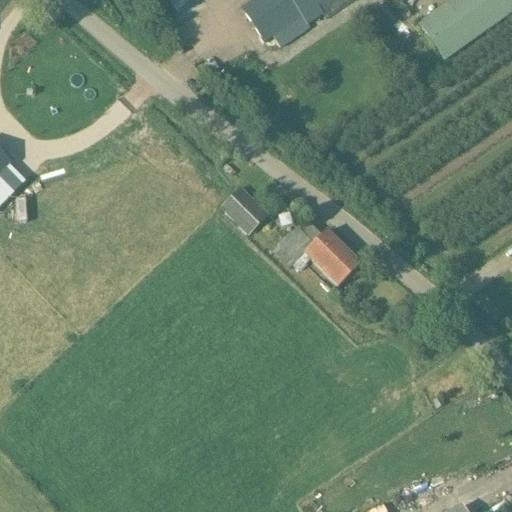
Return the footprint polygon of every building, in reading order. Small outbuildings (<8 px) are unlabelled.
[(196,0),(166,0),(181,24),(194,16),(187,6),(196,0)] [(254,0),(240,10),(269,52),(322,16),(323,19),(351,0),(254,0)] [(511,0),(450,0),(415,25),(442,63),(511,14),(511,0)] [(0,50),(0,73),(16,59),(4,47),(0,50)] [(149,119),(132,134),(149,153),(166,138),(149,119)] [(0,156),(0,173),(9,165),(0,156)] [(266,217),(240,191),(220,211),(246,237),(266,217)] [(295,230),(277,249),(293,264),(303,255),(338,290),(360,268),(325,233),(312,247),(300,235),(295,230)]
